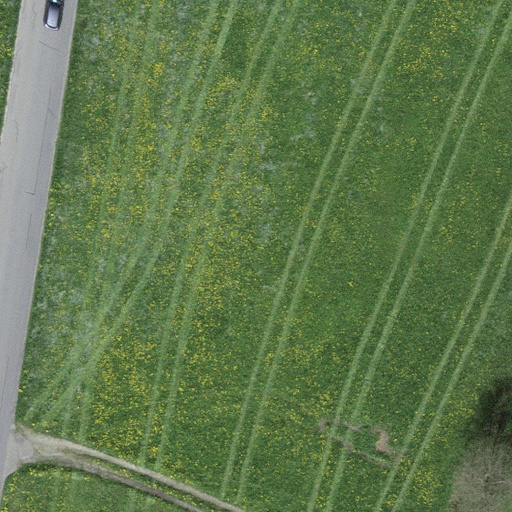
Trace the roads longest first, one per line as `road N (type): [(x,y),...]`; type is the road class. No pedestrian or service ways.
road 1 (unclassified): [(47,0),(0,316)]
road 2 (track): [(0,443),(130,475),(215,511)]
